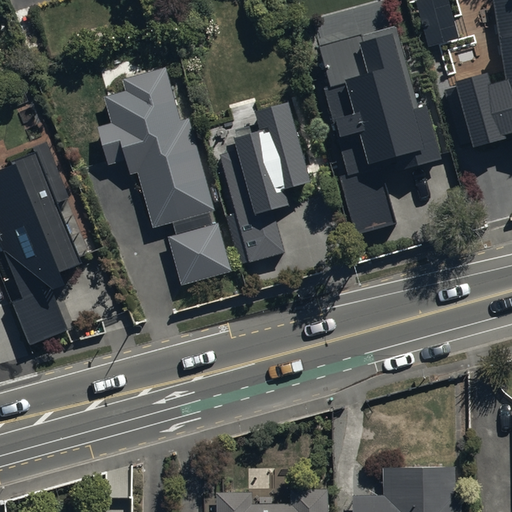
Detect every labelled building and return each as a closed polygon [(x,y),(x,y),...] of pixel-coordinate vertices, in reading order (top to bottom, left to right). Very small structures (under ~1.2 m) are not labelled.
[(416,103),(389,0),(378,0),(314,18),(330,79),(323,80),(346,168),(338,170),(353,228),(395,217),(382,168),(438,153),(425,100),(416,103)] [(448,0),(418,0),(415,1),(428,47),(460,38),(448,0)] [(511,0),(493,0),(505,79),(491,84),(488,73),(456,81),(473,147),(511,136),(511,0)] [(180,116),(166,63),(123,75),(126,86),(105,92),(112,119),(97,123),(107,160),(126,155),(130,170),(137,168),(152,223),(173,217),(177,230),(168,233),(180,280),(231,266),(217,218),(210,220),(207,207),(213,205),(188,114),(180,116)] [(222,214),(235,264),(266,256),(286,250),(272,199),(288,194),(284,180),(308,173),(287,95),(255,103),(260,121),(231,129),(235,144),(213,150),(230,212),(222,214)] [(65,194),(50,155),(0,175),(0,255),(34,342),(72,327),(50,272),(71,263),(56,225),(62,222),(53,199),(65,194)] [(382,490),(352,491),(352,511),(459,511),(459,490),(455,490),(454,461),(382,461),(382,490)] [(327,511),(327,485),(288,485),(289,499),(251,500),(251,488),(215,489),(215,511),(327,511)]
